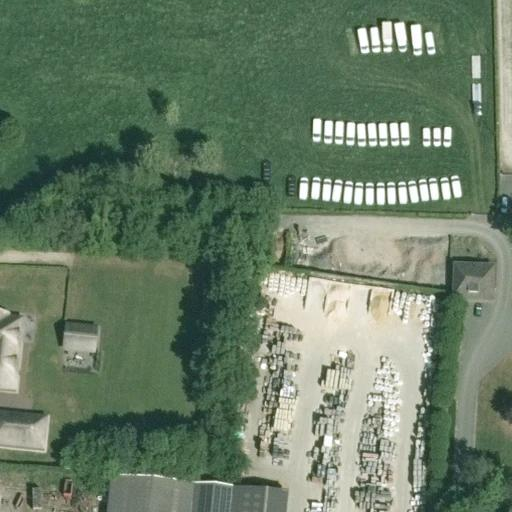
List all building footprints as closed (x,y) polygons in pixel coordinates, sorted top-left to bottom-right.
[(492,272),(454,270),(453,302),(491,304),(492,272)] [(312,295),(329,299),(331,288),(315,284),(312,295)] [(280,318),(292,318),(292,287),(280,287),(280,318)] [(373,309),(390,310),(392,294),(374,292),(373,309)] [(0,387),(12,389),(17,343),(19,327),(19,324),(16,323),(5,322),(5,317),(0,316),(0,387)] [(95,332),(67,329),(65,349),(93,352),(95,332)] [(0,417),(0,444),(41,448),(43,422),(15,419),(0,417)] [(0,486),(13,487),(13,476),(0,475),(0,486)] [(229,511),(231,491),(110,479),(107,511),(229,511)] [(231,491),(229,511),(284,511),(286,497),(231,491)]
